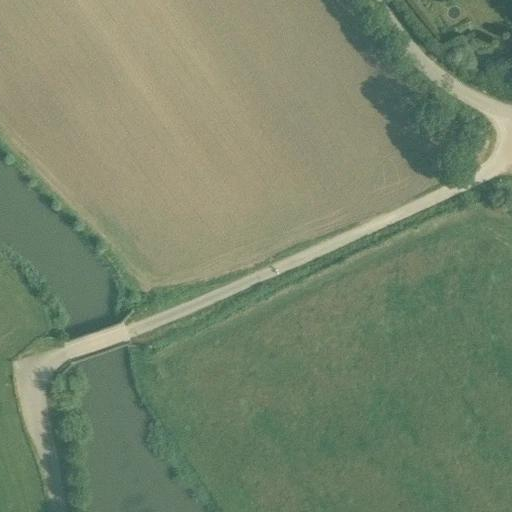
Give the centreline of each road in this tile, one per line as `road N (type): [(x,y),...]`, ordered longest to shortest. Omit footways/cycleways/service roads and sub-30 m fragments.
road 1 (unclassified): [(57,511),(32,389),(52,358),(144,326),(486,173),(511,131)]
road 2 (unclassified): [(511,113),(434,75),(374,0)]
